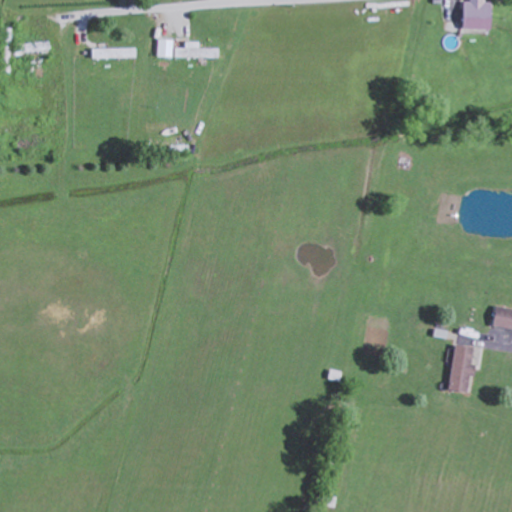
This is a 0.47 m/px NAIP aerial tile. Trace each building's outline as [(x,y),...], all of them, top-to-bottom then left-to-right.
[(460,0),(460,29),(489,29),(488,0),(460,0)] [(12,14),(1,14),(0,39),(0,58),(49,60),(49,48),(11,46),(12,14)] [(183,41),(183,46),(172,46),(173,38),(157,38),(157,57),(219,57),(219,41),(183,41)] [(90,48),(90,57),(135,57),(135,48),(90,48)] [(511,328),(511,308),(494,306),(491,326),(511,328)] [(473,347),(453,345),(448,390),(468,392),(473,347)]
